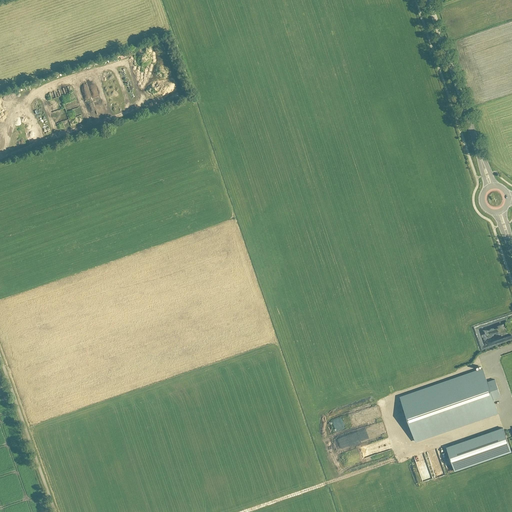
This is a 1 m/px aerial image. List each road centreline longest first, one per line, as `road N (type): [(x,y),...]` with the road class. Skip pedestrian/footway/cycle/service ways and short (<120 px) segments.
road 1 (tertiary): [(489,186),(426,0)]
road 2 (unclassified): [(53,511),(0,358)]
